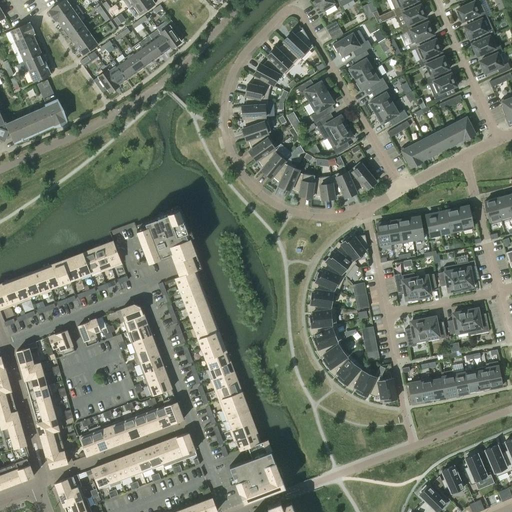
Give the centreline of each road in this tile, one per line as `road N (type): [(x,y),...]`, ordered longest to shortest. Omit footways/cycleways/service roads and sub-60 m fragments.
road 1 (residential): [(401,191),(298,14),(281,14),(230,83),(226,127),(238,167),(294,212),(364,213)]
road 2 (residential): [(193,423),(138,294),(0,344)]
road 3 (residential): [(43,478),(193,423)]
road 4 (residential): [(497,142),(435,0)]
road 5 (residential): [(498,291),(466,157)]
